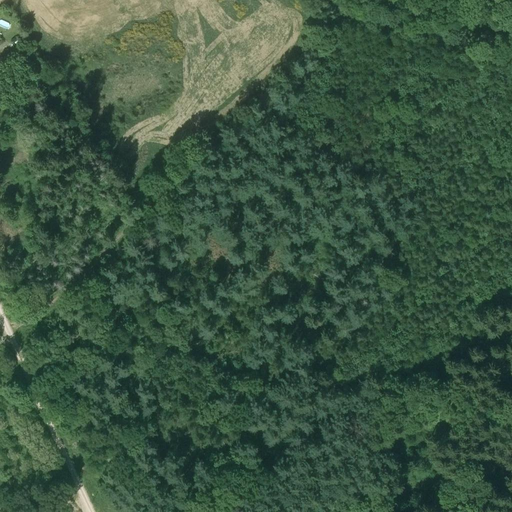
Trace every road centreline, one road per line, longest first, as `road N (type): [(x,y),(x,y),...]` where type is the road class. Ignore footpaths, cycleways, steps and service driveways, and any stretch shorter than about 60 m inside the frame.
road 1 (track): [(511,50),(336,21),(12,336)]
road 2 (track): [(90,511),(0,312)]
